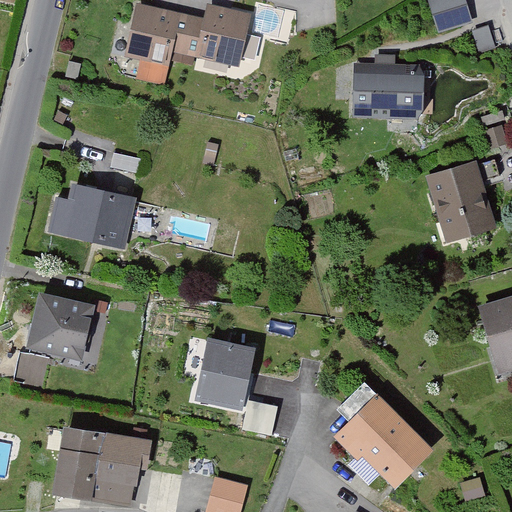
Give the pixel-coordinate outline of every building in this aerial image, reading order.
[(464,0),(430,0),(439,31),(471,22),(464,0)] [(140,61),(136,78),(166,85),(174,50),(236,65),(248,15),(208,6),(205,20),(139,5),(127,58),(140,61)] [(489,25),(472,30),(478,51),(496,46),(489,25)] [(357,66),(356,116),(417,117),(422,110),(422,76),(419,66),(395,66),(395,57),(376,56),(376,66),(357,66)] [(81,64),(69,61),(65,76),(78,79),(81,64)] [(67,116),(59,112),(55,120),(63,124),(67,116)] [(484,130),(490,151),(509,145),(503,125),(484,130)] [(219,145),(208,142),(204,162),(214,165),(219,145)] [(141,159),(114,153),(111,168),(138,174),(141,159)] [(478,163),(428,179),(448,244),(499,229),(478,163)] [(55,198),(48,233),(124,249),(135,199),(73,186),(70,202),(55,198)] [(40,295),(28,347),(80,359),(92,307),(40,295)] [(511,297),(479,306),(498,376),(511,371),(511,297)] [(107,304),(99,302),(97,312),(105,314),(107,304)] [(208,341),(197,399),(242,408),(254,350),(208,341)] [(50,359),(21,352),(14,381),(44,388),(50,359)] [(337,435),(358,456),(363,451),(398,486),(433,451),(377,395),(337,435)] [(278,408),(249,401),(244,428),(272,434),(278,408)] [(151,444),(68,430),(59,487),(130,499),(136,466),(147,468),(151,444)] [(480,478),(461,483),(466,501),(484,495),(480,478)] [(239,511),(246,487),(216,479),(207,511),(239,511)]
